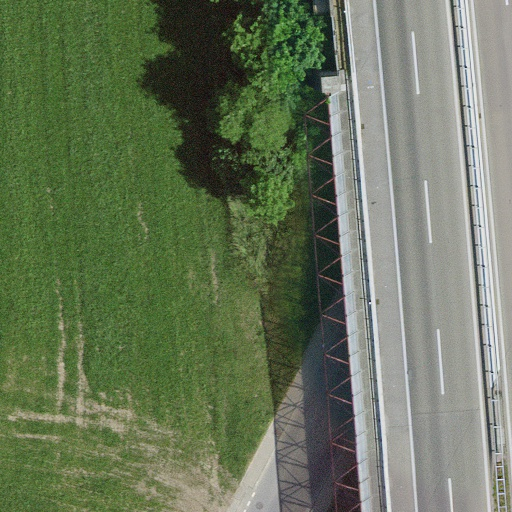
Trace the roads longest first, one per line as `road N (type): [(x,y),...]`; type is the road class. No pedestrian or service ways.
road 1 (track): [(205,0),(249,472),(284,496)]
road 2 (motorway): [(410,0),(448,511)]
road 3 (tertiary): [(511,57),(276,511)]
